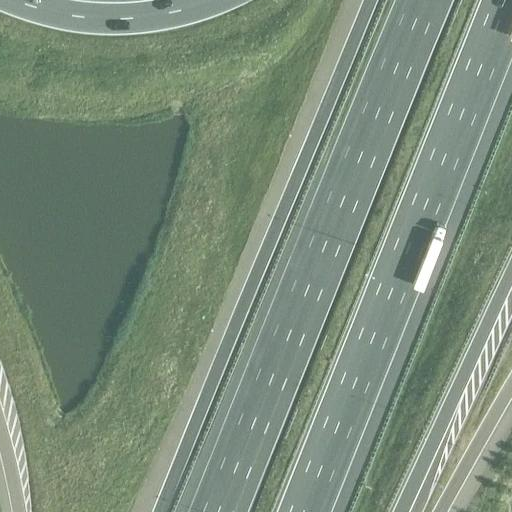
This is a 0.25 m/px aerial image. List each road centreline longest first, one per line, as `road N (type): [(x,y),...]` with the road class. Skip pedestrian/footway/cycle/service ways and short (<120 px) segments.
road 1 (trunk): [(370,0),(160,511)]
road 2 (motorway): [(427,0),(218,511)]
road 3 (motorway): [(304,511),(508,0)]
road 4 (motorway): [(399,511),(511,270)]
road 5 (motorway): [(441,511),(511,384)]
road 6 (trunk): [(174,0),(135,7),(45,0)]
